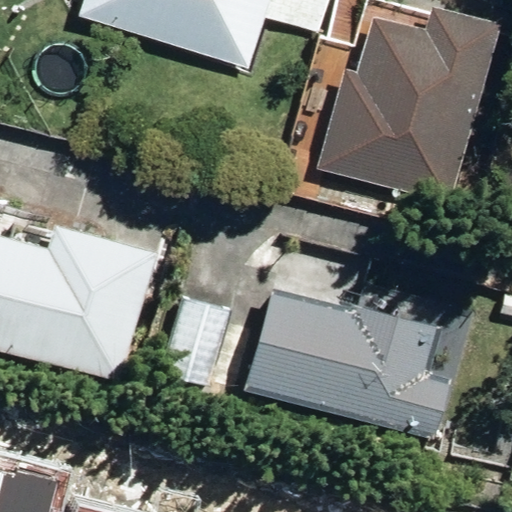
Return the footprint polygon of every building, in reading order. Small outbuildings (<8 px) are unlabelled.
[(72,0),(67,21),(241,67),(259,0),(72,0)] [(303,178),(445,208),(484,28),(410,12),(405,32),(349,20),(337,76),(325,73),(303,178)] [(0,357),(112,386),(145,256),(41,229),(35,253),(0,244),(0,357)] [(235,393),(423,444),(440,381),(417,375),(429,332),(341,308),(339,316),(262,295),(235,393)] [(156,380),(203,390),(219,313),(173,304),(156,380)] [(0,507),(14,459),(0,454),(0,507)] [(0,507),(0,511),(54,511),(65,473),(14,459),(0,507)]
